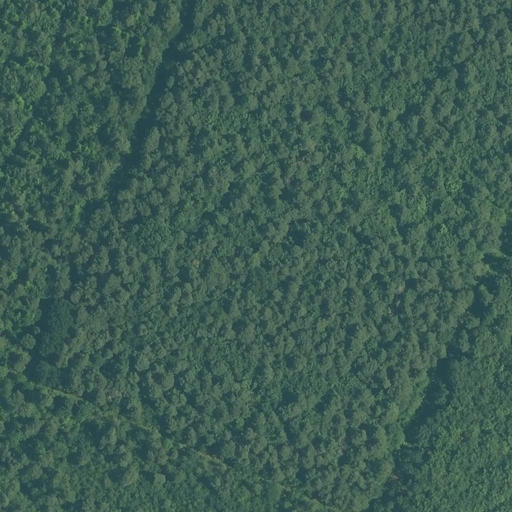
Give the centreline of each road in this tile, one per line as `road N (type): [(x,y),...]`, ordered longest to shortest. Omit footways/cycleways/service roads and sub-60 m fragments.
road 1 (track): [(0,363),(345,511)]
road 2 (track): [(511,221),(373,511)]
road 3 (track): [(30,377),(110,208)]
